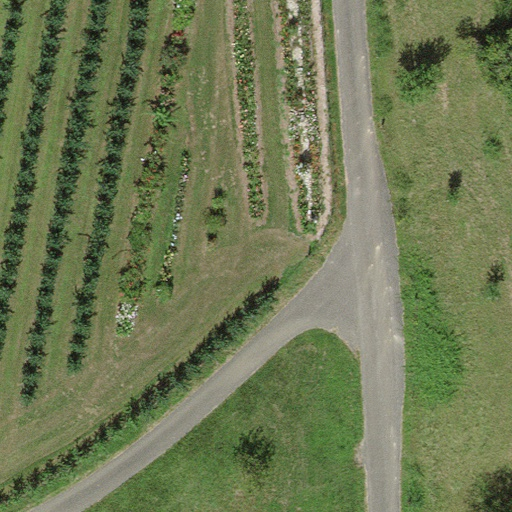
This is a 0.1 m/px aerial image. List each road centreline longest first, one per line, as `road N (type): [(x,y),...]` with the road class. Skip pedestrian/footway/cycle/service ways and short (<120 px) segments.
road 1 (track): [(345,0),(368,282),(386,389),(385,511)]
road 2 (track): [(72,511),(129,481),(301,327),(368,282)]
